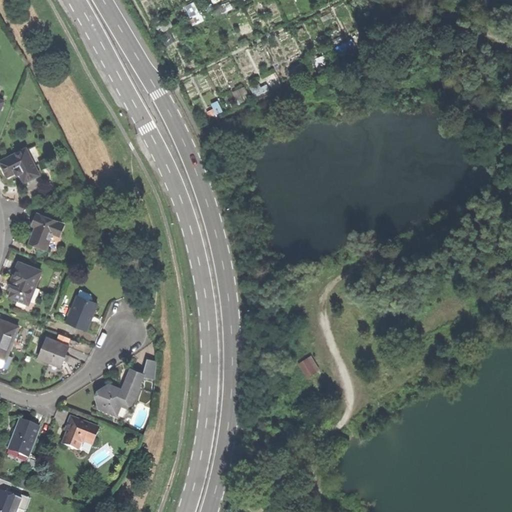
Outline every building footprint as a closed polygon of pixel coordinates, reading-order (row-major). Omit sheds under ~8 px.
[(187,5),(195,24),(205,19),(197,1),(187,5)] [(247,86),(235,90),(239,102),(251,97),(247,86)] [(27,146),(1,160),(5,167),(7,172),(15,168),(18,174),(25,170),(29,177),(41,171),(27,146)] [(63,222),(38,213),(36,219),(34,224),(38,225),(32,242),(48,248),(54,231),(59,233),(63,222)] [(42,270),(20,262),(15,273),(11,284),(15,286),(12,296),(30,303),(42,270)] [(68,319),(88,327),(92,316),(98,301),(88,297),(86,301),(76,297),(68,319)] [(19,324),(0,317),(0,355),(6,358),(19,324)] [(39,356),(62,365),(66,355),(70,345),(47,336),(39,356)] [(304,356),(313,371),(322,365),(313,350),(304,356)] [(148,357),(142,373),(152,377),(158,361),(148,357)] [(142,373),(130,369),(123,388),(109,383),(104,386),(99,388),(97,394),(99,405),(117,412),(121,402),(130,405),(142,373)] [(79,418),(71,415),(66,428),(68,429),(63,442),(81,449),(85,439),(93,442),(99,425),(79,418)] [(29,422),(19,418),(9,445),(20,449),(19,452),(29,456),(40,426),(29,422)] [(0,491),(0,511),(22,511),(29,497),(2,486),(0,491)]
